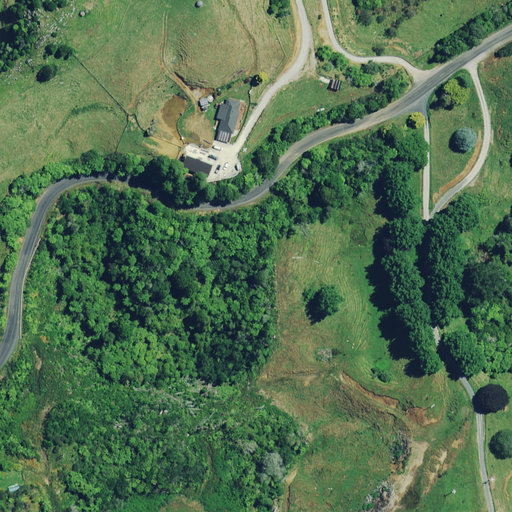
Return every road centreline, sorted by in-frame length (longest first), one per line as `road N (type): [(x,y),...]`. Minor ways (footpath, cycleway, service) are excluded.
road 1 (tertiary): [(0,332),(44,198),(72,183),(107,183),(179,217),(248,211),(268,199),(292,156),(424,99),(511,37)]
road 2 (track): [(424,99),(426,296),(480,402),(492,511)]
